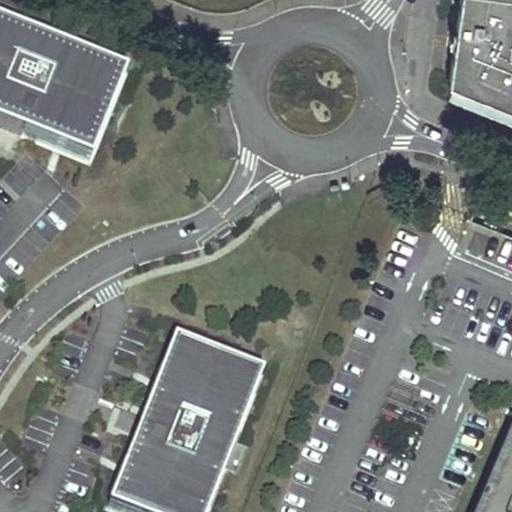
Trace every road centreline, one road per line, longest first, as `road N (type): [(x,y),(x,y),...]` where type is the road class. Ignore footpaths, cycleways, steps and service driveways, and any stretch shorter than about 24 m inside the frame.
road 1 (residential): [(287,150),(210,223),(95,266),(27,311),(0,346)]
road 2 (residential): [(83,0),(196,44)]
